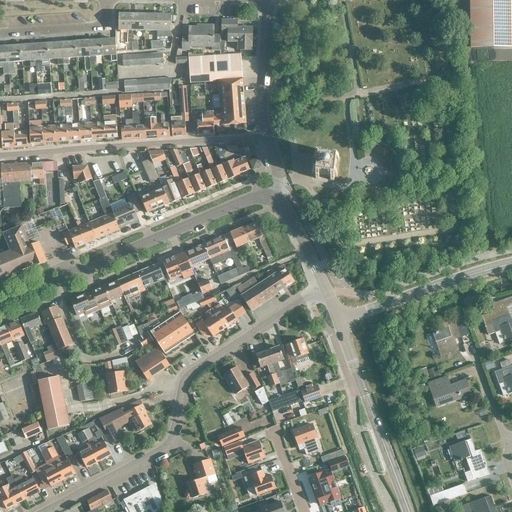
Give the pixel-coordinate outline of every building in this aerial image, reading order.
[(511,47),(511,0),(470,0),(471,48),(511,47)] [(132,31),(132,15),(119,15),(119,31),(132,31)] [(145,15),(132,15),(132,31),(144,31),(145,15)] [(157,15),(145,15),(144,31),(157,31),(157,15)] [(157,15),(157,31),(170,32),(170,15),(157,15)] [(252,42),(252,28),(237,28),(237,21),(222,21),(221,31),(228,31),(228,42),(240,42),(240,50),(251,51),(251,42),(252,42)] [(219,51),(219,36),(213,36),(213,27),(201,27),(201,28),(190,28),(190,38),(183,38),(183,50),(189,50),(189,46),(213,47),(212,51),(219,51)] [(102,40),(104,56),(111,56),(111,62),(117,61),(115,39),(102,40)] [(102,40),(89,41),(91,63),(96,63),(96,57),(104,56),(102,40)] [(89,41),(76,42),(77,58),(85,57),(86,71),(91,71),(91,63),(89,41)] [(68,58),(77,58),(76,42),(61,43),(63,65),(69,65),(68,58)] [(48,44),(49,60),(57,59),(58,66),(63,65),(61,43),(48,44)] [(34,45),(36,67),(36,73),(42,73),(41,60),(49,60),(48,44),(34,45)] [(36,67),(34,45),(21,46),(22,62),(30,61),(30,67),(36,67)] [(21,46),(7,47),(9,75),(14,75),(14,62),(22,62),(21,46)] [(3,76),(9,75),(7,47),(0,47),(0,63),(3,63),(3,76)] [(241,55),(189,58),(190,84),(215,82),(215,81),(219,80),(221,113),(213,114),(213,112),(201,113),(200,112),(198,112),(196,114),(197,121),(198,136),(214,134),(214,125),(222,124),(222,125),(245,124),(241,55)] [(169,90),(172,78),(159,79),(160,91),(169,90)] [(185,122),(189,122),(186,86),(179,87),(181,117),(171,118),(172,137),(186,136),(185,122)] [(167,93),(155,94),(155,102),(160,101),(160,98),(167,98),(167,93)] [(399,97),(401,108),(410,107),(408,95),(399,97)] [(132,108),(131,103),(131,96),(119,96),(119,109),(132,108)] [(103,105),(115,105),(114,97),(102,98),(103,105)] [(40,110),(40,102),(35,103),(35,110),(34,110),(35,128),(32,128),(32,124),(29,124),(30,145),(43,144),(42,128),(40,110)] [(132,120),(134,140),(146,139),(145,122),(140,123),(139,113),(132,113),(132,120)] [(104,123),(105,139),(117,139),(116,117),(116,115),(103,116),(104,123)] [(157,125),(157,138),(170,138),(169,124),(164,124),(164,115),(161,115),(161,124),(157,125)] [(146,139),(157,138),(157,125),(156,118),(145,119),(145,122),(146,139)] [(80,141),(79,125),(70,126),(69,124),(72,123),(72,119),(66,119),(67,126),(68,142),(80,141)] [(134,140),(132,120),(125,121),(126,127),(121,127),(122,141),(134,140)] [(91,124),(92,140),(105,139),(104,123),(91,124)] [(92,140),(91,124),(79,125),(80,141),(92,140)] [(14,133),(13,125),(5,125),(5,133),(1,134),(2,150),(15,149),(14,133)] [(68,142),(67,126),(54,127),(55,143),(68,142)] [(42,128),(43,144),(55,143),(54,127),(42,128)] [(26,132),(14,133),(15,149),(28,148),(26,132)] [(215,147),(222,165),(228,180),(239,175),(239,173),(249,169),(246,160),(235,164),(233,160),(226,163),(223,155),(226,154),(223,147),(215,147)] [(202,148),(211,169),(217,184),(228,180),(222,165),(215,168),(212,163),(213,162),(207,148),(202,148)] [(190,149),(193,158),(199,155),(197,149),(190,149)] [(177,150),(170,150),(177,167),(183,164),(177,150)] [(166,159),(163,151),(148,152),(154,165),(166,159)] [(339,162),(339,158),(337,158),(337,154),(333,154),(333,157),(322,156),(322,152),(318,151),(318,156),(313,155),(312,159),(317,160),(316,171),(311,170),(311,174),(315,175),(315,179),(319,179),(319,175),(327,176),(328,177),(330,177),(330,180),(333,181),(334,177),(337,177),(337,173),(335,173),(336,161),(339,162)] [(150,183),(159,179),(151,159),(142,163),(150,183)] [(253,169),(260,166),(257,159),(250,162),(253,169)] [(57,162),(30,164),(31,179),(40,179),(40,184),(45,183),(44,171),(58,170),(57,162)] [(189,162),(183,165),(184,166),(189,178),(195,193),(206,189),(200,174),(193,177),(191,172),(193,171),(189,162)] [(1,166),(4,205),(21,204),(20,182),(32,182),(31,179),(30,164),(1,166)] [(217,184),(211,169),(204,172),(201,165),(197,167),(200,174),(206,189),(217,184)] [(87,166),(73,167),(74,179),(79,179),(80,183),(92,179),(87,166)] [(174,166),(170,168),(173,176),(183,199),(188,197),(188,198),(194,196),(193,194),(195,193),(189,178),(180,182),(174,166)] [(114,184),(127,179),(124,173),(112,178),(114,184)] [(170,204),(181,199),(173,179),(161,184),(163,188),(170,204)] [(163,188),(140,197),(147,213),(152,211),(154,214),(165,209),(164,206),(170,204),(163,188)] [(112,212),(112,214),(118,228),(125,225),(125,224),(137,219),(135,214),(142,211),(135,195),(128,198),(130,204),(112,212)] [(105,213),(111,211),(106,198),(100,200),(105,213)] [(74,211),(83,207),(80,201),(72,204),(74,211)] [(118,228),(112,214),(90,223),(97,240),(119,230),(118,228)] [(97,240),(90,223),(82,226),(80,221),(76,222),(78,228),(85,244),(97,240)] [(241,228),(248,243),(259,239),(263,249),(268,247),(257,222),(241,228)] [(33,267),(47,262),(39,242),(34,244),(34,243),(30,242),(29,242),(22,226),(3,234),(11,251),(0,255),(0,280),(7,278),(7,276),(32,265),(33,267)] [(85,244),(78,228),(68,232),(73,243),(75,248),(85,244)] [(248,243),(241,228),(223,236),(230,252),(240,276),(250,272),(247,267),(242,269),(232,244),(234,243),(236,248),(244,245),(247,250),(250,248),(248,243)] [(67,245),(73,243),(68,232),(62,234),(67,245)] [(214,240),(220,256),(230,252),(223,236),(214,240)] [(204,244),(210,259),(211,263),(215,261),(214,258),(220,256),(214,240),(204,244)] [(210,259),(204,244),(185,252),(191,267),(210,259)] [(194,275),(191,267),(185,253),(162,262),(168,275),(166,276),(169,283),(175,281),(174,279),(182,275),(184,279),(194,275)] [(137,271),(138,272),(144,288),(165,279),(158,264),(147,268),(146,268),(137,271)] [(285,288),(295,282),(286,269),(285,269),(283,265),(276,269),(279,273),(276,275),(275,274),(259,285),(254,278),(237,289),(252,311),(277,295),(279,297),(287,292),(285,288)] [(144,288),(138,272),(118,281),(126,298),(145,290),(144,288)] [(208,280),(198,284),(202,294),(212,290),(208,280)] [(126,298),(118,281),(105,286),(113,305),(117,303),(115,299),(124,295),(125,298),(126,298)] [(93,291),(100,310),(101,310),(99,306),(107,302),(108,306),(113,305),(105,286),(93,291)] [(233,288),(227,292),(232,301),(239,297),(233,288)] [(100,310),(93,291),(92,291),(93,293),(86,296),(85,295),(79,297),(78,296),(72,298),(73,300),(71,300),(77,316),(85,312),(87,316),(100,310)] [(213,295),(205,299),(208,305),(216,301),(213,295)] [(505,343),(511,340),(511,319),(511,320),(506,308),(511,305),(511,297),(491,305),(494,312),(481,316),(485,327),(492,325),(499,345),(505,343)] [(208,305),(205,299),(197,303),(200,308),(208,305)] [(238,301),(228,307),(235,318),(246,311),(238,301)] [(175,304),(166,309),(168,314),(178,310),(175,304)] [(41,312),(45,320),(43,321),(45,325),(47,324),(58,351),(73,344),(57,306),(41,312)] [(215,314),(225,329),(237,321),(235,318),(228,307),(228,306),(223,310),(222,308),(218,310),(219,312),(215,314)] [(225,329),(215,314),(212,309),(204,314),(208,319),(203,322),(213,337),(225,329)] [(30,330),(42,325),(37,313),(21,320),(31,344),(35,342),(30,330)] [(165,354),(195,334),(182,315),(152,335),(165,354)] [(462,317),(454,320),(442,324),(444,330),(432,334),(440,357),(458,350),(455,340),(469,335),(462,317)] [(154,320),(143,325),(147,331),(149,330),(150,332),(158,327),(160,325),(156,319),(154,320)] [(6,325),(13,341),(22,361),(29,358),(22,342),(18,344),(17,339),(24,336),(18,321),(6,325)] [(6,325),(0,328),(0,341),(2,345),(7,359),(10,366),(14,365),(11,358),(5,344),(13,341),(6,325)] [(122,328),(128,341),(133,339),(128,326),(122,328)] [(109,332),(116,347),(122,345),(116,329),(109,332)] [(139,341),(143,348),(153,341),(147,331),(140,336),(142,339),(139,341)] [(299,372),(297,366),(309,361),(307,355),(308,355),(303,339),(285,345),(288,353),(285,354),(291,369),(293,374),(299,372)] [(47,362),(58,358),(53,346),(48,348),(50,352),(44,354),(47,362)] [(147,380),(170,366),(158,347),(135,362),(147,380)] [(280,387),(295,381),(293,374),(291,369),(281,372),(277,362),(283,360),(279,347),(268,351),(279,383),(280,387)] [(267,366),(271,376),(267,377),(270,386),(279,383),(268,351),(256,355),(261,368),(267,366)] [(112,361),(113,366),(128,363),(127,358),(112,361)] [(509,394),(511,393),(511,365),(494,372),(499,385),(504,383),(509,394)] [(253,389),(260,385),(253,373),(246,377),(246,378),(244,379),(237,367),(224,375),(235,394),(249,386),(248,386),(250,385),(253,389)] [(106,374),(110,394),(127,391),(123,372),(112,373),(106,374)] [(38,381),(48,430),(69,426),(59,376),(38,381)] [(466,381),(450,386),(446,377),(428,383),(437,407),(471,395),(466,381)] [(93,400),(90,384),(76,387),(80,403),(93,400)] [(301,392),(305,403),(322,397),(318,385),(313,387),(312,385),(306,387),(307,389),(301,392)] [(287,407),(303,401),(299,391),(284,397),(287,407)] [(272,412),(287,407),(284,397),(268,402),(272,412)] [(100,422),(106,433),(112,444),(123,438),(118,427),(128,422),(129,424),(133,422),(138,432),(152,425),(146,413),(147,413),(139,399),(99,419),(100,422)] [(0,422),(9,419),(3,404),(0,404),(0,422)] [(98,438),(106,433),(100,422),(95,424),(99,431),(95,433),(98,438)] [(37,423),(23,430),(27,439),(42,433),(37,423)] [(312,425),(293,432),(298,445),(302,443),(306,456),(319,451),(315,439),(317,438),(312,425)] [(88,440),(89,443),(99,461),(111,455),(104,441),(97,445),(89,428),(83,431),(88,440)] [(240,428),(218,437),(222,446),(244,437),(240,428)] [(82,444),(88,440),(83,431),(77,434),(82,444)] [(64,453),(70,449),(63,435),(56,439),(64,453)] [(474,480),(489,475),(480,450),(475,452),(470,440),(449,448),(454,463),(466,459),(474,480)] [(48,450),(55,464),(63,480),(76,473),(68,459),(62,463),(50,441),(44,444),(48,450)] [(242,447),(236,449),(239,457),(245,454),(248,464),(265,458),(259,441),(242,447)] [(99,461),(89,443),(87,444),(89,449),(74,456),(79,467),(84,464),(86,468),(99,461)] [(47,464),(36,470),(42,482),(47,479),(51,486),(63,480),(55,464),(48,450),(42,453),(46,461),(47,464)] [(26,452),(21,454),(31,474),(36,471),(34,468),(29,457),(26,452)] [(345,457),(329,463),(332,472),(348,466),(345,457)] [(198,480),(188,483),(190,490),(186,491),(185,495),(186,499),(189,500),(193,499),(207,494),(204,484),(209,483),(207,477),(215,474),(211,461),(193,466),(198,480)] [(251,475),(244,478),(248,489),(254,487),(257,496),(276,489),(271,475),(265,477),(263,471),(251,475)] [(322,474),(322,473),(311,477),(317,494),(316,494),(320,505),(328,502),(329,503),(330,502),(331,506),(340,503),(338,499),(339,499),(333,482),(334,482),(330,471),(322,474)] [(0,496),(7,509),(24,500),(17,487),(12,477),(7,479),(9,485),(0,489),(0,496)] [(22,485),(17,487),(24,500),(40,492),(33,479),(24,483),(22,479),(20,480),(22,485)] [(433,506),(467,494),(463,484),(430,496),(433,506)] [(147,489),(125,501),(129,507),(125,509),(127,511),(134,511),(136,511),(155,511),(157,511),(156,511),(164,511),(156,487),(148,492),(147,489)] [(91,511),(88,511),(99,511),(98,509),(103,508),(113,502),(107,491),(87,501),(91,511)] [(466,495),(448,501),(451,510),(469,504),(466,495)] [(469,504),(462,507),(463,511),(502,511),(500,507),(495,509),(490,497),(469,504)] [(261,511),(284,511),(281,502),(269,506),(269,504),(262,507),(262,508),(260,509),(261,511)]
